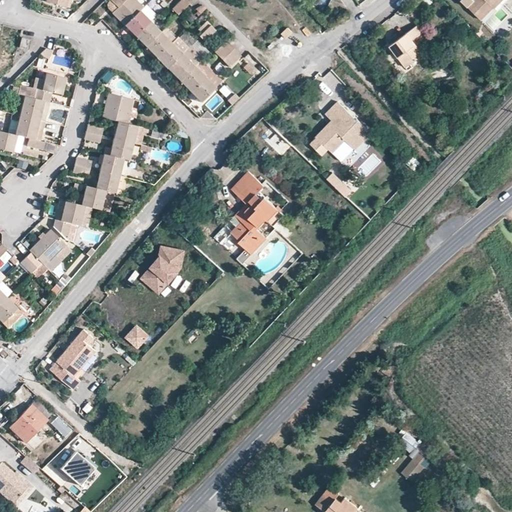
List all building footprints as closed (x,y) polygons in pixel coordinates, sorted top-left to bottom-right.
[(118,8),(109,0),(106,0),(103,4),(112,13),(118,8)] [(150,0),(109,0),(118,8),(112,13),(125,26),(139,11),(145,5),(150,0)] [(178,14),(189,3),(185,0),(180,0),(172,8),(178,14)] [(475,0),(475,1),(473,0),(461,0),(461,1),(480,19),(492,7),(490,5),(494,0),(475,0)] [(494,0),(490,5),(492,7),(494,9),(502,0),(494,0)] [(156,16),(145,5),(139,11),(150,22),(156,16)] [(139,11),(125,26),(136,37),(150,22),(139,11)] [(150,22),(136,37),(145,46),(160,32),(150,22)] [(200,36),(211,25),(208,22),(197,33),(200,36)] [(216,31),(211,25),(200,36),(205,42),(216,31)] [(412,40),(423,33),(418,25),(390,45),(407,67),(423,55),(412,40)] [(286,39),(293,32),(287,28),(281,34),(286,39)] [(160,32),(145,46),(157,58),(171,43),(160,32)] [(27,49),(30,40),(22,37),(19,47),(27,49)] [(223,60),(234,48),(228,42),(216,53),(223,60)] [(182,53),(171,43),(157,58),(167,68),(182,53)] [(199,61),(203,57),(191,45),(186,50),(198,62),(199,61)] [(241,55),(234,48),(223,60),(230,67),(241,55)] [(186,50),(182,53),(167,68),(180,81),(195,66),(198,62),(186,50)] [(210,72),(199,61),(198,62),(195,66),(205,77),(210,72)] [(180,81),(190,92),(205,77),(195,66),(180,81)] [(211,71),(210,72),(205,77),(216,88),(222,82),(211,71)] [(33,98),(50,102),(52,93),(62,95),(66,79),(46,73),(45,76),(41,91),(36,89),(33,98)] [(41,91),(45,76),(39,75),(36,89),(41,91)] [(205,77),(190,92),(201,103),(216,88),(205,77)] [(102,117),(117,121),(127,124),(133,100),(108,93),(102,117)] [(240,98),(236,94),(228,101),(232,105),(240,98)] [(33,98),(24,96),(19,116),(45,122),(50,102),(33,98)] [(133,100),(127,124),(135,125),(140,102),(133,100)] [(327,115),(333,121),(338,125),(334,129),(330,124),(317,138),(319,140),(332,152),(334,154),(346,141),(356,150),(365,140),(374,131),(360,117),(359,118),(340,100),(333,108),(327,115)] [(45,122),(19,116),(14,136),(16,136),(22,137),(29,139),(35,141),(38,129),(43,130),(45,122)] [(117,121),(113,139),(133,143),(138,126),(135,125),(127,124),(117,121)] [(338,125),(333,121),(330,124),(334,129),(338,125)] [(86,132),(102,136),(103,128),(89,125),(87,125),(86,132)] [(138,126),(133,143),(141,145),(145,128),(138,126)] [(40,142),(43,130),(38,129),(35,141),(40,142)] [(14,136),(0,131),(0,149),(12,153),(15,143),(16,136),(14,136)] [(84,139),(86,140),(100,143),(102,136),(86,132),(84,139)] [(42,150),(45,143),(40,142),(35,141),(29,139),(27,146),(42,150)] [(109,155),(124,159),(129,160),(133,143),(113,139),(110,150),(109,155)] [(328,157),(332,152),(319,140),(314,145),(328,157)] [(103,154),(99,171),(119,177),(124,159),(109,155),(103,154)] [(74,165),(90,169),(92,161),(77,157),(76,157),(74,165)] [(74,165),(72,173),(88,176),(90,169),(74,165)] [(231,186),(236,192),(247,203),(252,208),(245,215),(247,216),(243,221),(232,231),(239,239),(238,240),(251,253),(259,245),(252,238),(260,231),(257,228),(266,218),(273,225),(280,218),(282,218),(283,217),(283,214),(280,211),(282,209),(277,205),(276,207),(264,196),(262,199),(254,192),(263,183),(248,168),(231,186)] [(95,188),(106,191),(115,193),(119,177),(99,171),(95,188)] [(333,172),(328,178),(346,196),(351,190),(333,172)] [(127,178),(119,177),(115,193),(123,195),(127,178)] [(66,194),(64,201),(86,206),(101,210),(106,191),(95,188),(85,185),(83,194),(82,198),(76,197),(66,194)] [(56,213),(54,219),(71,223),(80,226),(86,206),(64,201),(63,210),(62,214),(56,213)] [(252,208),(247,203),(236,214),(243,221),(247,216),(245,215),(252,208)] [(71,223),(54,219),(53,225),(67,240),(71,223)] [(29,249),(31,251),(42,263),(45,265),(67,245),(51,228),(29,249)] [(266,238),(260,231),(252,238),(259,245),(266,238)] [(67,245),(56,255),(61,260),(71,249),(67,245)] [(182,252),(161,248),(160,257),(142,278),(158,293),(178,270),(182,252)] [(244,249),(237,257),(242,262),(250,255),(244,249)] [(31,251),(25,257),(36,269),(42,263),(31,251)] [(19,260),(13,255),(9,260),(14,265),(19,260)] [(25,257),(20,262),(31,274),(36,269),(25,257)] [(1,281),(0,281),(0,290),(7,297),(12,292),(1,281)] [(17,307),(7,297),(0,303),(0,320),(2,322),(17,307)] [(24,314),(17,307),(2,322),(8,329),(24,314)] [(91,342),(97,337),(87,327),(52,368),(74,386),(81,378),(76,373),(98,348),(91,342)] [(137,327),(127,337),(137,347),(147,336),(137,327)] [(46,419),(51,414),(41,404),(36,409),(31,405),(10,426),(27,442),(47,420),(46,419)] [(58,417),(51,423),(64,437),(71,430),(58,417)] [(430,458),(415,447),(408,456),(424,467),(430,458)] [(75,451),(60,468),(80,485),(94,468),(75,451)] [(26,457),(21,463),(33,472),(38,466),(26,457)] [(1,463),(0,463),(0,491),(12,502),(25,488),(11,476),(13,474),(1,463)] [(17,506),(33,487),(16,472),(13,474),(11,476),(25,488),(12,502),(17,506)] [(59,496),(65,489),(60,485),(55,492),(59,496)] [(351,511),(356,506),(344,497),(341,501),(334,496),(338,492),(330,486),(314,505),(324,511),(351,511)]
